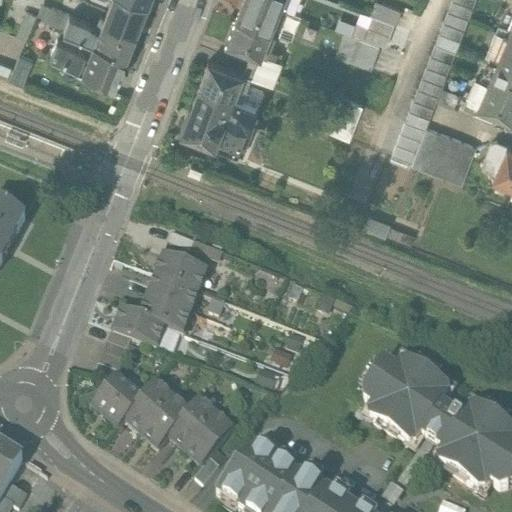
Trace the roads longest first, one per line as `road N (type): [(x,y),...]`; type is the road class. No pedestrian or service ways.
road 1 (residential): [(192,0),(31,387)]
road 2 (secondary): [(37,420),(162,511)]
road 3 (track): [(0,88),(135,140)]
